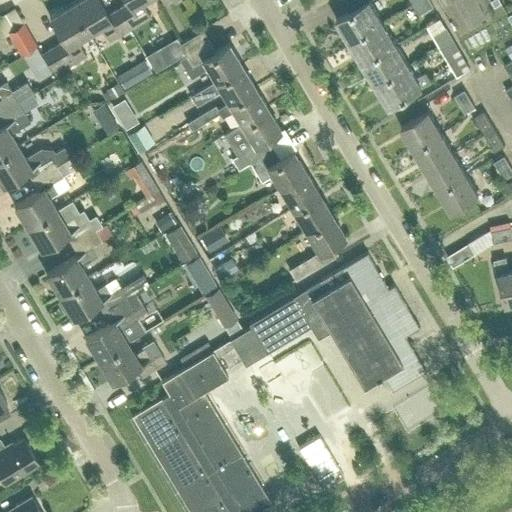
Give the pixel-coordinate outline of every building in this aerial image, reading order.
[(129,28),(117,7),(106,13),(98,0),(72,0),(70,2),(87,31),(99,24),(109,40),(129,28)] [(117,7),(129,28),(149,16),(139,0),(126,0),(127,1),(117,7)] [(349,40),(383,20),(370,0),(366,0),(336,18),(349,40)] [(429,0),(415,0),(413,1),(420,13),(433,5),(429,0)] [(87,31),(70,2),(48,15),(63,39),(53,45),(65,67),(85,54),(75,38),(87,31)] [(438,45),(452,37),(440,17),(426,25),(438,45)] [(362,61),(396,41),(383,20),(349,40),(362,61)] [(24,23),(8,32),(20,53),(35,43),(24,23)] [(205,67),(213,79),(213,80),(240,64),(227,42),(215,49),(201,28),(177,43),(184,54),(177,58),(189,77),(205,67)] [(452,37),(438,45),(445,57),(458,49),(452,37)] [(396,41),(362,61),(375,83),(408,63),(396,41)] [(65,67),(53,45),(42,51),(55,73),(65,67)] [(425,70),(416,76),(408,63),(375,83),(388,105),(422,85),(421,85),(431,79),(425,70)] [(219,89),(226,101),(253,85),(240,64),(213,80),(213,79),(189,94),(195,104),(219,89)] [(126,68),(116,74),(123,87),(134,81),(126,68)] [(0,110),(17,100),(17,99),(31,90),(25,79),(10,89),(4,80),(0,82),(0,110)] [(116,81),(105,87),(110,97),(121,90),(116,81)] [(239,122),(266,106),(253,85),(226,101),(216,107),(219,111),(218,111),(221,116),(232,109),(239,122)] [(454,94),(464,111),(474,106),(464,88),(454,94)] [(31,91),(17,100),(23,111),(38,102),(31,91)] [(116,113),(128,105),(123,96),(110,104),(116,113)] [(0,153),(16,144),(10,132),(18,126),(28,120),(23,111),(17,100),(0,110),(0,153)] [(204,119),(218,111),(219,111),(216,107),(214,103),(200,111),(204,119)] [(266,106),(239,122),(252,143),(242,150),(248,161),(273,146),(266,135),(279,128),(266,106)] [(414,147),(442,131),(429,109),(401,125),(414,147)] [(484,133),(494,127),(484,109),(474,115),(484,133)] [(204,119),(200,111),(185,120),(190,128),(204,119)] [(125,133),(136,151),(153,140),(142,123),(125,133)] [(494,127),(484,133),(494,150),(504,144),(494,127)] [(442,131),(414,147),(426,168),(454,151),(442,131)] [(16,144),(0,153),(0,182),(1,183),(26,168),(32,178),(69,156),(62,145),(53,151),(51,147),(39,146),(24,156),(16,144)] [(278,186),(305,170),(291,148),(279,156),(273,146),(248,161),(255,171),(265,165),(278,186)] [(454,151),(426,168),(438,188),(466,172),(454,151)] [(493,160),(504,178),(511,172),(511,168),(503,154),(493,160)] [(68,184),(62,174),(70,169),(68,165),(73,162),(69,156),(32,178),(38,189),(13,203),(26,225),(55,208),(48,196),(68,184)] [(139,159),(124,169),(129,177),(145,167),(139,159)] [(291,207),(317,191),(305,170),(278,186),(291,207)] [(466,172),(438,188),(451,210),(479,193),(466,172)] [(317,191),(291,207),(303,229),(330,213),(317,191)] [(201,214),(206,202),(192,196),(187,207),(201,214)] [(55,208),(26,225),(39,247),(64,232),(70,242),(94,228),(101,224),(94,213),(88,217),(82,208),(77,211),(70,199),(55,208)] [(330,213),(303,229),(317,251),(306,257),(313,268),(337,253),(330,243),(343,235),(330,213)] [(179,223),(163,232),(171,244),(186,235),(179,223)] [(511,233),(510,226),(491,230),(493,242),(511,237),(511,233)] [(94,228),(70,242),(76,253),(45,272),(58,293),(87,276),(80,264),(89,258),(96,254),(91,244),(100,238),(94,228)] [(214,228),(200,236),(208,250),(222,241),(214,228)] [(453,265),(474,252),(467,241),(446,254),(453,265)] [(387,285),(366,250),(297,291),(247,321),(249,324),(238,331),(253,356),(264,350),(307,326),(311,333),(319,335),(329,330),(362,385),(375,377),(376,378),(380,375),(380,374),(382,373),(391,389),(424,368),(403,333),(418,324),(393,282),(387,285)] [(124,275),(136,265),(129,256),(117,266),(124,275)] [(213,266),(220,277),(237,267),(231,256),(213,266)] [(500,285),(503,284),(507,303),(511,301),(511,269),(509,270),(506,256),(494,259),(500,285)] [(87,276),(58,293),(71,315),(95,300),(102,311),(135,291),(148,283),(142,271),(109,291),(103,283),(94,288),(87,276)] [(218,286),(204,295),(222,325),(236,317),(218,286)] [(97,358),(126,340),(143,329),(136,318),(147,311),(135,291),(102,311),(108,321),(83,336),(97,358)] [(252,511),(270,501),(247,464),(202,389),(226,374),(215,355),(233,345),(243,362),(253,356),(238,331),(228,337),(211,348),(210,348),(159,378),(167,391),(130,413),(189,511),(252,511)] [(126,340),(97,358),(109,379),(134,364),(141,374),(165,360),(158,349),(147,356),(142,347),(133,352),(126,340)] [(412,428),(445,406),(430,384),(397,406),(412,428)] [(318,433),(297,446),(322,487),(343,475),(318,433)] [(22,437),(0,450),(0,477),(2,482),(37,461),(22,437)] [(40,511),(30,494),(0,511),(40,511)]
